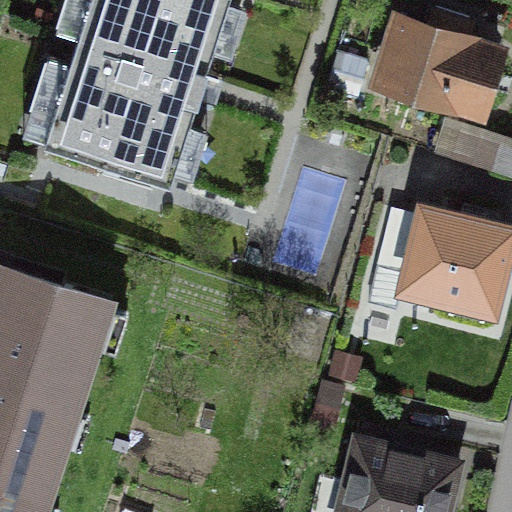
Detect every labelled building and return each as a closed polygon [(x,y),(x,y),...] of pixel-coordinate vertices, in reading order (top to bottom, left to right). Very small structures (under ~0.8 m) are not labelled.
[(180,184),(237,0),(88,0),(44,142),(180,184)] [(511,86),(511,47),(397,11),(373,85),(500,125),(511,86)] [(511,296),(511,240),(420,212),(392,300),(500,334),(511,296)] [(0,264),(0,454),(51,470),(105,298),(0,264)] [(453,511),(468,464),(338,425),(311,511),(453,511)] [(0,511),(37,511),(51,470),(0,454),(0,511)]
